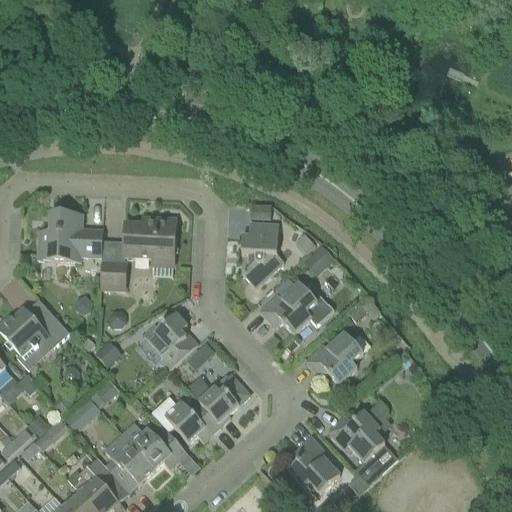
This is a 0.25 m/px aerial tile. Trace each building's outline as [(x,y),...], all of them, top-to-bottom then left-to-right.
[(322,90),(365,121),(377,106),(333,74),(322,90)] [(38,265),(81,268),(82,262),(103,263),(103,255),(104,236),(83,235),(84,221),(51,219),(50,238),(40,237),(38,265)] [(153,271),(174,272),(177,225),(156,224),(156,231),(127,230),(125,263),(154,264),(153,271)] [(243,279),(256,294),(285,268),(278,261),(279,230),(250,229),(250,242),(243,241),(242,259),(249,259),(248,270),(250,272),(243,279)] [(500,257),(511,272),(511,250),(511,249),(500,257)] [(304,268),(316,281),(335,264),(323,251),(304,268)] [(99,294),(123,296),(125,270),(100,269),(99,294)] [(283,328),(294,340),(311,325),(317,331),(321,327),(322,327),(334,316),(327,307),(326,308),(312,292),(307,296),(300,288),(282,304),(279,300),(261,317),(276,334),(283,328)] [(348,318),(356,326),(367,317),(373,324),(381,317),(367,301),(348,318)] [(0,330),(0,337),(20,360),(31,350),(43,363),(70,338),(40,305),(16,327),(10,321),(0,330)] [(127,321),(122,317),(115,317),(109,322),(110,329),(115,334),(122,334),(127,328),(127,321)] [(160,366),(169,376),(184,364),(198,350),(184,335),(188,332),(176,319),(162,333),(161,333),(160,334),(156,330),(144,341),(164,362),(160,366)] [(328,378),(339,390),(358,374),(355,370),(358,368),(356,366),(364,359),(345,339),(328,354),(324,350),(306,367),(322,384),(328,378)] [(88,356),(95,350),(88,342),(81,349),(88,356)] [(108,373),(123,360),(110,346),(96,359),(108,373)] [(0,394),(13,382),(5,374),(6,373),(0,365),(0,394)] [(201,387),(190,396),(200,408),(221,432),(231,423),(229,420),(251,401),(231,379),(216,393),(210,398),(207,395),(201,387)] [(26,382),(18,388),(30,401),(37,394),(26,382)] [(100,395),(91,402),(100,413),(109,405),(120,396),(111,387),(101,396),(100,395)] [(55,413),(62,420),(75,409),(68,401),(55,413)] [(74,437),(101,418),(91,403),(64,422),(74,437)] [(174,432),(189,449),(198,441),(204,447),(221,432),(200,408),(190,416),(183,407),(178,412),(170,403),(153,419),(169,437),(174,432)] [(342,425),(329,437),(343,452),(349,459),(353,455),(364,468),(365,469),(385,451),(385,450),(379,443),(381,441),(378,438),(381,435),(378,433),(381,430),(387,425),(389,422),(390,420),(390,417),(389,414),(388,413),(382,405),(367,420),(364,417),(351,429),(349,426),(346,429),(342,425)] [(439,410),(425,413),(427,427),(441,424),(439,410)] [(30,430),(40,441),(50,432),(39,421),(30,430)] [(58,440),(66,432),(59,425),(51,433),(58,440)] [(123,439),(156,476),(164,468),(170,474),(187,459),(174,444),(166,435),(157,443),(149,434),(144,438),(135,428),(123,439)] [(14,446),(20,452),(32,441),(26,435),(14,446)] [(106,472),(130,499),(156,476),(123,439),(105,456),(113,465),(106,472)] [(311,489),(321,500),(341,481),(325,464),(329,460),(325,457),(312,442),(299,454),(303,458),(299,461),(301,464),(289,476),(306,494),(311,489)] [(1,457),(7,464),(20,452),(14,446),(1,457)] [(22,459),(28,465),(40,454),(34,447),(22,459)] [(80,498),(92,511),(122,511),(120,508),(130,499),(106,472),(98,463),(80,480),(89,490),(80,498)] [(8,483),(14,489),(8,483),(21,472),(15,465),(2,476),(8,483)] [(0,490),(8,483),(2,476),(0,478),(0,490)] [(364,486),(369,493),(376,486),(370,480),(364,486)] [(349,489),(360,501),(369,493),(364,486),(358,481),(349,489)] [(64,511),(92,511),(80,498),(64,511)]
